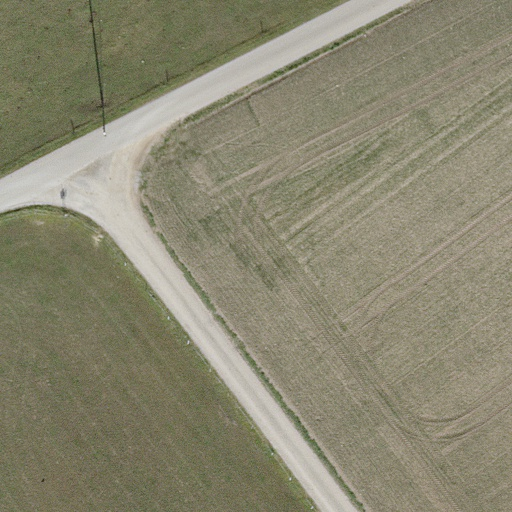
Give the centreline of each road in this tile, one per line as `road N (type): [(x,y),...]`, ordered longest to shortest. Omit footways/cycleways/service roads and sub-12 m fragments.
road 1 (track): [(334,511),(77,164)]
road 2 (track): [(376,0),(0,204)]
